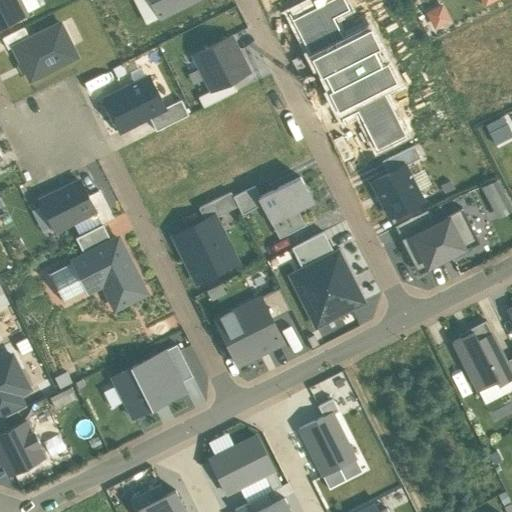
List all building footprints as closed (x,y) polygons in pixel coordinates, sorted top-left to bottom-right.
[(0,0),(0,25),(26,13),(19,0),(0,0)] [(150,0),(159,18),(194,0),(150,0)] [(346,0),(301,0),(282,9),(335,116),(353,107),(375,150),(407,135),(385,91),(398,85),(368,23),(348,33),(339,13),(350,7),(346,0)] [(429,11),(436,24),(448,17),(441,5),(429,11)] [(28,83),(80,58),(61,20),(33,34),(10,45),(13,52),(19,64),(17,65),(21,74),(23,73),(28,83)] [(28,25),(0,39),(0,42),(7,56),(13,52),(10,45),(33,34),(28,25)] [(212,89),(248,72),(231,36),(195,54),(212,89)] [(105,99),(122,131),(150,117),(164,110),(148,77),(105,99)] [(164,110),(150,117),(157,131),(189,114),(182,100),(164,110)] [(485,120),(493,140),(511,132),(511,131),(504,112),(485,120)] [(382,160),(388,172),(404,164),(422,155),(416,143),(382,160)] [(373,180),(391,216),(423,200),(404,164),(388,172),(373,180)] [(313,203),(300,176),(261,196),(259,197),(263,204),(273,223),(298,210),(313,203)] [(496,216),(511,210),(499,177),(482,183),(496,216)] [(81,181),(41,201),(55,229),(95,209),(81,181)] [(242,214),(263,204),(259,197),(261,196),(255,185),(233,196),(238,206),(242,214)] [(199,208),(206,220),(214,216),(215,218),(238,206),(233,196),(231,192),(199,208)] [(433,221),(401,237),(419,273),(479,242),(462,207),(433,221)] [(305,224),(298,210),(273,223),(279,237),(305,224)] [(428,211),(396,227),(401,237),(433,221),(428,211)] [(197,282),(237,261),(215,218),(214,216),(206,220),(174,236),(197,282)] [(104,225),(77,239),(85,255),(112,242),(104,225)] [(302,268),(334,252),(324,232),(292,248),(302,268)] [(85,255),(73,261),(88,291),(102,284),(115,307),(146,294),(118,238),(112,242),(85,255)] [(364,302),(338,250),(334,252),(302,268),(292,273),(317,324),(364,302)] [(88,291),(73,261),(50,273),(65,302),(88,291)] [(265,306),(271,319),(290,310),(280,289),(261,298),(265,306)] [(239,364),(283,343),(271,319),(265,306),(243,317),(239,309),(217,320),(239,364)] [(297,318),(280,322),(285,344),(302,341),(297,318)] [(511,371),(507,362),(486,321),(451,338),(477,390),(496,381),(499,386),(511,379),(511,371)] [(192,376),(177,344),(165,350),(181,382),(192,376)] [(185,389),(181,382),(165,350),(112,376),(132,417),(185,391),(185,389)] [(0,403),(19,394),(29,389),(12,355),(0,360),(0,403)] [(0,418),(25,406),(19,394),(0,403),(0,418)] [(338,410),(332,398),(318,405),(323,416),(299,428),(323,473),(355,457),(333,413),(338,410)] [(25,420),(0,432),(0,453),(10,474),(44,457),(37,444),(39,443),(33,431),(31,432),(25,420)] [(257,436),(209,459),(226,492),(264,474),(273,469),(257,436)] [(355,457),(323,473),(330,488),(362,471),(355,457)] [(273,469),(264,474),(272,490),(281,486),(273,469)] [(132,498),(137,509),(166,494),(160,484),(132,498)] [(166,494),(137,509),(139,511),(186,511),(175,490),(166,494)] [(256,511),(272,504),(266,493),(235,510),(235,511),(256,511)] [(256,511),(291,511),(285,497),(272,504),(256,511)]
